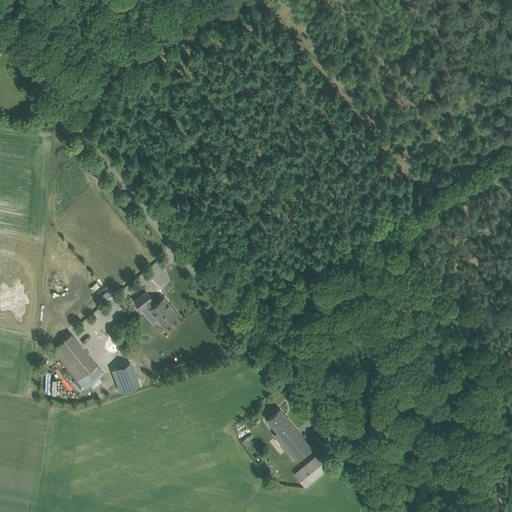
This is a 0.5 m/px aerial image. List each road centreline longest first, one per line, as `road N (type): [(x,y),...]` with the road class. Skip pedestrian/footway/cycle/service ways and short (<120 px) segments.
road 1 (unclassified): [(383,511),(0,47)]
road 2 (track): [(511,148),(227,323)]
